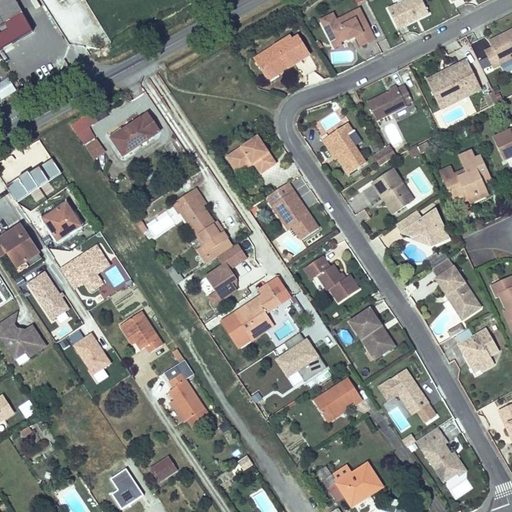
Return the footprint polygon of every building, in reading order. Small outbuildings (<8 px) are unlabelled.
[(13,0),(0,0),(0,27),(22,14),(13,0)] [(407,0),(389,9),(399,29),(407,25),(406,23),(420,16),(421,18),(430,13),(422,0),(407,0)] [(362,11),(337,24),(326,29),(334,45),(349,37),(348,36),(355,33),(357,37),(362,47),(377,40),(362,11)] [(326,29),(337,24),(333,17),(323,22),(326,29)] [(502,65),(503,65),(501,60),(511,55),(511,54),(511,30),(509,33),(510,35),(506,37),(505,35),(497,38),(494,48),(487,52),(495,69),(502,65)] [(334,45),(338,52),(345,48),(342,42),(349,39),(350,41),(357,37),(355,33),(348,36),(349,37),(334,45)] [(299,37),(294,40),(292,37),(255,59),(266,77),(286,64),(289,70),(311,56),(299,37)] [(501,60),(503,65),(511,60),(511,59),(511,56),(511,55),(501,60)] [(427,80),(428,82),(443,74),(445,77),(457,71),(455,67),(467,61),(466,60),(427,80)] [(503,65),(502,65),(506,73),(511,69),(511,62),(511,60),(503,65)] [(443,74),(428,82),(439,104),(466,90),(469,96),(482,89),(467,61),(455,67),(457,71),(445,77),(443,74)] [(289,70),(286,64),(266,77),(269,82),(289,70)] [(9,78),(0,83),(0,100),(16,91),(9,78)] [(398,88),(368,103),(377,122),(408,107),(407,106),(414,102),(406,86),(399,89),(398,88)] [(495,91),(500,102),(505,99),(498,86),(493,88),(495,91)] [(466,90),(439,104),(442,109),(469,96),(466,90)] [(500,102),(495,91),(485,96),(490,107),(500,102)] [(123,133),(112,140),(123,157),(159,132),(147,113),(121,130),(123,133)] [(96,138),(82,120),(71,128),(84,147),(96,138)] [(330,145),(337,157),(349,174),(366,163),(347,134),(352,131),(347,123),(322,140),(327,147),(330,145)] [(109,136),(112,140),(123,133),(121,130),(120,128),(109,136)] [(511,129),(494,137),(504,160),(511,157),(511,129)] [(266,172),(277,165),(258,138),(228,158),(236,170),(250,160),(252,163),(258,159),(266,172)] [(428,142),(418,147),(421,154),(432,149),(428,142)] [(389,143),(381,148),(388,160),(397,155),(389,143)] [(327,147),(335,158),(337,157),(330,145),(327,147)] [(381,148),(372,154),(380,166),(388,160),(381,148)] [(468,174),(447,183),(457,205),(469,200),(468,197),(476,193),(478,200),(489,195),(484,184),(482,179),(490,176),(481,157),(476,159),(472,150),(460,156),(466,170),(468,174)] [(262,175),(266,172),(258,159),(252,163),(250,160),(236,170),(239,175),(255,164),(262,175)] [(441,172),(447,183),(468,174),(466,170),(455,175),(452,167),(441,172)] [(393,169),(372,183),(382,198),(388,194),(391,197),(389,198),(397,211),(414,201),(393,169)] [(490,176),(482,179),(484,184),(492,180),(490,176)] [(272,206),(294,192),(289,184),(267,198),(272,206)] [(406,188),(414,197),(418,193),(411,184),(406,188)] [(175,203),(179,209),(197,197),(203,207),(207,205),(196,189),(175,203)] [(293,228),(301,241),(319,229),(306,210),(303,212),(301,209),(303,208),(298,200),(299,199),(294,192),(272,206),(289,231),(293,228)] [(468,197),(469,200),(471,203),(478,200),(476,193),(468,197)] [(388,194),(382,198),(393,214),(397,211),(389,198),(391,197),(388,194)] [(197,197),(179,209),(213,261),(217,258),(234,247),(217,222),(215,224),(203,207),(197,197)] [(301,209),(303,212),(306,210),(299,199),(298,200),(303,208),(301,209)] [(59,215),(46,223),(58,242),(81,227),(66,205),(57,211),(59,215)] [(57,211),(44,220),(46,223),(59,215),(57,211)] [(397,225),(403,234),(414,238),(420,235),(428,237),(432,247),(449,239),(436,211),(422,220),(417,211),(397,225)] [(140,221),(136,223),(141,231),(145,228),(140,221)] [(6,232),(0,235),(0,256),(7,252),(18,267),(39,253),(20,226),(7,235),(6,232)] [(386,246),(400,240),(396,230),(382,236),(386,246)] [(413,240),(432,247),(428,237),(420,235),(414,238),(413,240)] [(214,308),(222,303),(238,293),(238,282),(231,270),(247,260),(238,246),(234,247),(217,258),(222,267),(205,277),(215,293),(208,298),(214,308)] [(433,270),(449,259),(445,253),(429,264),(433,270)] [(323,257),(311,266),(318,277),(328,292),(330,290),(339,304),(360,290),(350,276),(346,279),(344,281),(340,276),(334,266),(331,268),(323,257)] [(460,310),(476,300),(449,259),(433,270),(438,278),(436,279),(447,295),(449,294),(460,310)] [(318,277),(311,266),(304,270),(312,281),(318,277)] [(69,310),(45,272),(27,283),(51,322),(69,310)] [(500,294),(508,310),(511,320),(511,319),(511,279),(511,277),(493,285),(497,295),(500,294)] [(234,314),(249,337),(272,322),(267,313),(282,304),(269,284),(258,291),(262,296),(234,314)] [(447,295),(446,296),(457,312),(460,310),(449,294),(447,295)] [(350,323),(369,351),(374,347),(381,357),(395,347),(385,331),(382,334),(379,329),(382,327),(370,310),(350,323)] [(141,313),(123,324),(136,343),(141,351),(146,347),(150,354),(163,345),(141,313)] [(0,326),(0,335),(14,326),(16,315),(0,326)] [(272,322),(249,337),(252,341),(275,326),(272,322)] [(136,343),(123,324),(120,326),(132,345),(136,343)] [(448,330),(452,337),(463,330),(459,324),(448,330)] [(14,326),(0,335),(0,337),(15,360),(26,353),(30,358),(46,347),(33,328),(24,333),(18,332),(14,326)] [(490,356),(500,351),(487,329),(459,344),(464,354),(468,352),(469,355),(468,360),(472,367),(477,364),(480,369),(482,372),(495,364),(490,356)] [(456,337),(459,342),(472,336),(469,330),(456,337)] [(68,338),(74,348),(85,341),(79,331),(68,338)] [(290,351),(305,342),(300,334),(285,344),(290,351)] [(112,365),(93,335),(85,341),(74,348),(93,377),(112,365)] [(321,359),(308,340),(305,342),(290,351),(275,361),(288,381),(299,373),(321,359)] [(374,347),(369,351),(375,360),(381,357),(374,347)] [(185,359),(178,349),(173,353),(180,362),(185,359)] [(327,368),(321,359),(299,373),(305,382),(327,368)] [(194,375),(190,369),(186,362),(165,375),(170,382),(181,374),(186,380),(194,375)] [(472,367),(475,372),(480,369),(477,364),(472,367)] [(349,365),(337,373),(339,377),(351,369),(349,365)] [(406,369),(379,387),(388,401),(398,394),(408,409),(413,405),(417,411),(429,404),(420,390),(417,391),(415,388),(417,387),(406,369)] [(169,391),(175,401),(187,420),(204,409),(186,380),(181,374),(170,382),(174,388),(169,391)] [(314,400),(325,418),(345,405),(353,400),(356,404),(363,399),(349,378),(314,400)] [(263,401),(258,393),(252,396),(257,404),(263,401)] [(4,395),(0,397),(0,423),(16,413),(4,395)] [(37,412),(30,401),(20,408),(27,419),(37,412)] [(187,420),(175,401),(172,403),(185,422),(187,420)] [(511,404),(499,410),(506,425),(509,424),(511,430),(511,404)] [(345,405),(325,418),(328,422),(347,409),(345,405)] [(408,409),(412,415),(417,411),(413,405),(408,409)] [(204,409),(187,420),(193,428),(210,417),(204,409)] [(32,432),(29,427),(20,433),(23,438),(32,432)] [(449,460),(456,455),(454,452),(451,454),(445,445),(448,443),(443,436),(437,427),(416,442),(421,450),(437,474),(443,470),(449,479),(458,473),(449,460)] [(407,447),(416,442),(411,436),(403,441),(407,447)] [(252,464),(246,455),(238,461),(244,469),(252,464)] [(466,471),(456,455),(449,460),(458,473),(459,476),(466,471)] [(169,458),(152,469),(160,482),(177,471),(169,458)] [(338,483),(334,479),(326,466),(318,471),(325,480),(323,481),(337,502),(345,497),(352,508),(364,500),(359,493),(364,490),(366,494),(381,485),(367,464),(352,474),(338,483)] [(349,469),(334,479),(338,483),(352,474),(349,469)] [(449,479),(443,470),(437,474),(443,483),(449,479)] [(359,493),(364,500),(383,488),(381,485),(366,494),(364,490),(359,493)] [(113,493),(104,499),(112,511),(124,511),(123,510),(124,509),(113,493)]
